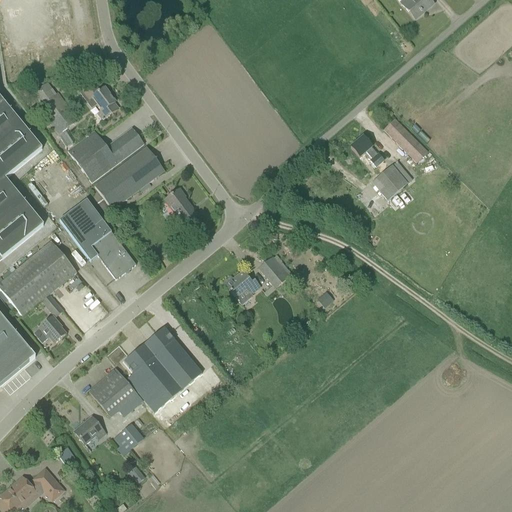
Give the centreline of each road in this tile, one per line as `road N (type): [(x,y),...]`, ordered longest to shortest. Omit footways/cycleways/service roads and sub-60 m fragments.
road 1 (unclassified): [(243,219),(281,176),(484,0)]
road 2 (unclassified): [(0,431),(243,219)]
road 3 (track): [(254,208),(331,241),(511,361)]
road 4 (unclassified): [(243,219),(101,38),(94,0)]
